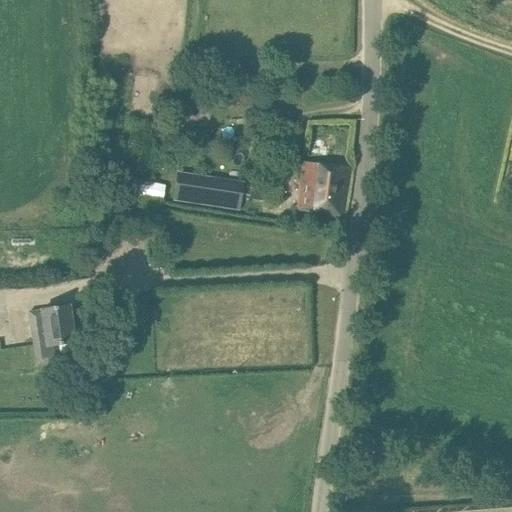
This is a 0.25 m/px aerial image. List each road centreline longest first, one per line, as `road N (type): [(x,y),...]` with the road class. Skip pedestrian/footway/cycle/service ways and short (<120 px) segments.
road 1 (unclassified): [(322,511),(369,165),(373,0)]
road 2 (track): [(511,54),(386,0)]
